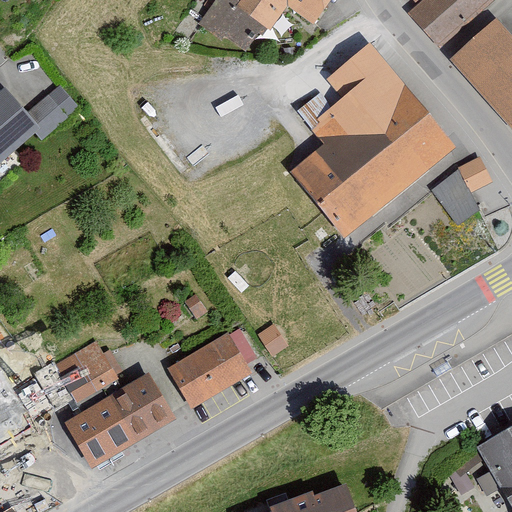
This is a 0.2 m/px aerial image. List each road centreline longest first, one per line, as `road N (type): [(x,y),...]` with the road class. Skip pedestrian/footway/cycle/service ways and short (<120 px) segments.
road 1 (secondary): [(100,511),(511,275)]
road 2 (unclassified): [(511,166),(382,0)]
